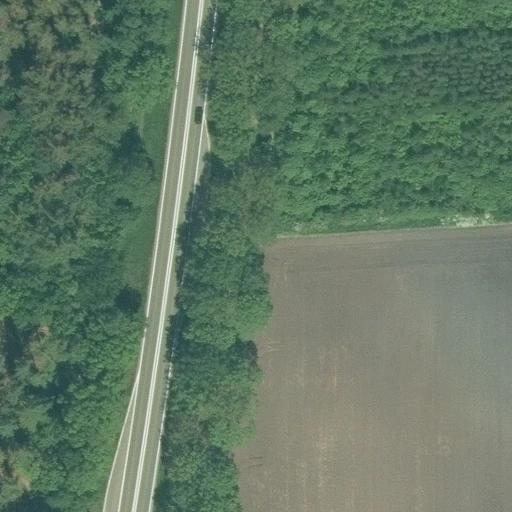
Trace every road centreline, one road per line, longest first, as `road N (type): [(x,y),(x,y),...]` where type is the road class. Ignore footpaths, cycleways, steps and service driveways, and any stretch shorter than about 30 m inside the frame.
road 1 (track): [(36,511),(117,168),(140,0)]
road 2 (unclassified): [(267,0),(199,511)]
road 3 (trunk): [(133,511),(200,0)]
